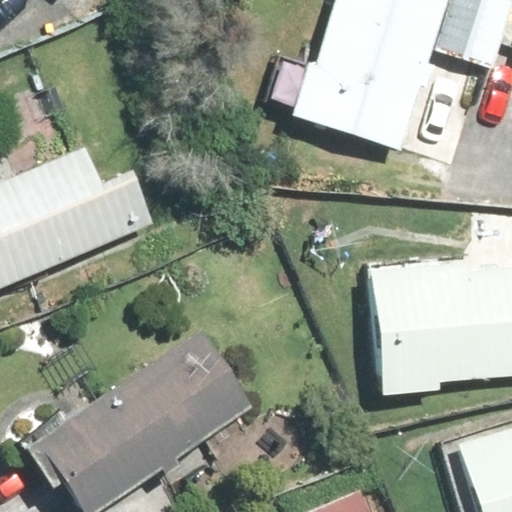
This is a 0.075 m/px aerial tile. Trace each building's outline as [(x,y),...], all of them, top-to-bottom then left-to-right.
[(440,0),(327,0),(310,64),(297,60),(282,114),(400,147),(417,84),(422,86),(429,62),(424,60),(440,0)] [(0,284),(155,224),(133,167),(95,182),(81,145),(0,176),(0,284)] [(459,261),(362,268),(372,393),(433,388),(432,378),(511,371),(511,263),(460,267),(459,261)] [(74,511),(79,511),(244,405),(193,327),(15,443),(42,485),(53,478),(74,511)] [(511,511),(511,423),(450,441),(470,511),(511,511)] [(359,511),(349,485),(277,511),(359,511)]
